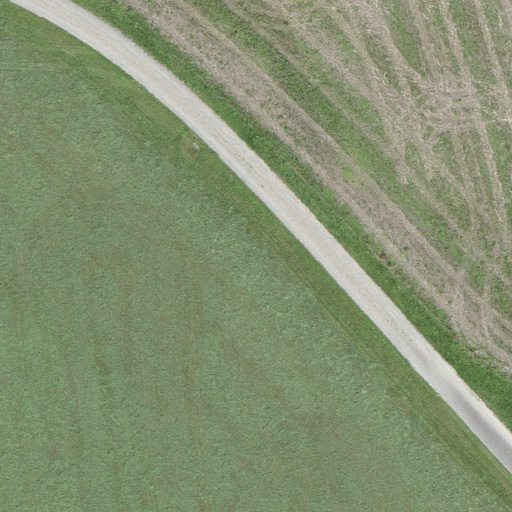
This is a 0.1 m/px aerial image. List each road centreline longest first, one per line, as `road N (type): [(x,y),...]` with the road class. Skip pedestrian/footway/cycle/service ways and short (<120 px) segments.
road 1 (track): [(511,449),(180,91)]
road 2 (track): [(39,0),(180,91)]
